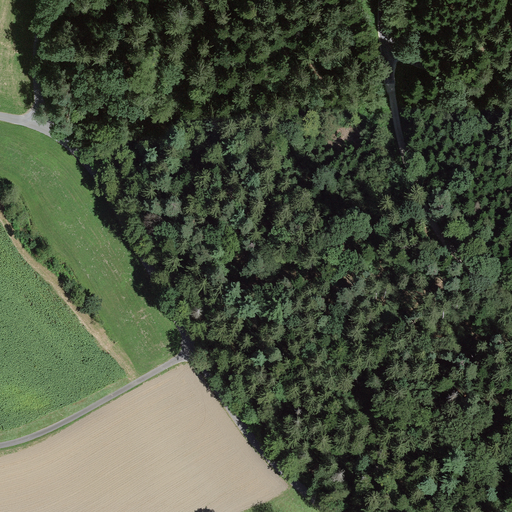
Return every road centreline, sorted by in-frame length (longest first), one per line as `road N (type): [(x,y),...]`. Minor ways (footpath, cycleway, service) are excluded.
road 1 (unclassified): [(45,0),(36,45),(37,126),(87,162),(243,427),(330,511)]
road 2 (track): [(385,46),(416,193),(456,254),(511,305)]
road 3 (track): [(385,46),(511,102)]
